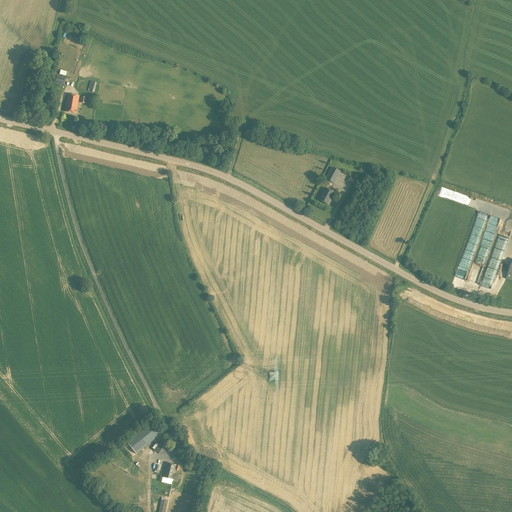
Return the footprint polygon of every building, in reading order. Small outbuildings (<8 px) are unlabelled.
[(63,86),(65,77),(57,76),(55,84),(63,86)] [(94,93),(97,83),(90,81),(87,91),(94,93)] [(76,113),(79,96),(68,94),(65,111),(76,113)] [(334,184),(341,171),(332,167),(326,179),(334,184)] [(350,176),(347,182),(354,185),(356,180),(350,176)] [(328,205),(335,193),(325,188),(319,200),(328,205)] [(457,193),(442,188),(441,190),(444,191),(442,196),(455,200),(457,193)] [(464,280),(467,273),(459,269),(456,276),(464,280)] [(160,435),(150,423),(149,423),(126,442),(131,448),(133,451),(136,454),(160,435)] [(160,454),(169,443),(164,439),(155,450),(160,454)] [(178,470),(179,466),(166,463),(162,477),(177,480),(179,475),(175,474),(176,472),(174,471),(175,469),(178,470)] [(187,469),(186,473),(203,480),(205,476),(187,469)] [(165,511),(167,501),(161,500),(158,511),(165,511)]
